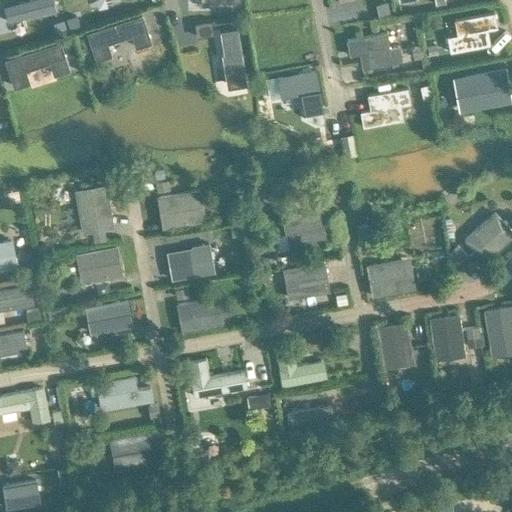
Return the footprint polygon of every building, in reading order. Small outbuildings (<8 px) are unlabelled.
[(52,0),(24,0),(4,5),(8,21),(23,17),(23,16),(39,12),(39,13),(55,9),(52,0)] [(387,2),(376,4),(379,17),(390,15),(387,2)] [(457,35),(448,37),(450,51),(460,50),(490,44),(487,29),(497,27),(494,13),(465,18),(455,20),(457,35)] [(89,31),(98,59),(112,55),(108,44),(131,36),(135,47),(149,43),(140,15),(89,31)] [(76,16),(67,18),(70,30),(80,27),(76,16)] [(63,20),(53,23),(57,34),(67,31),(63,20)] [(208,23),(192,26),(194,38),(210,35),(208,23)] [(234,30),(216,33),(220,57),(225,88),(243,85),(234,30)] [(347,40),(350,55),(360,53),(362,68),(402,60),(399,46),(389,47),(386,33),(347,40)] [(85,36),(75,39),(78,51),(89,48),(85,36)] [(75,39),(64,43),(68,55),(78,51),(75,39)] [(49,63),(53,75),(67,71),(57,43),(7,59),(16,87),(30,83),(26,71),(49,63)] [(435,44),(427,46),(429,55),(436,54),(435,44)] [(420,45),(411,47),(413,59),(422,57),(420,45)] [(458,94),(461,108),(500,101),(497,86),(507,84),(504,69),(465,77),(468,92),(458,94)] [(315,70),(277,77),(281,95),(301,91),(305,113),(306,118),(317,124),(325,123),(323,110),(315,70)] [(429,84),(421,85),(423,97),(431,96),(429,84)] [(361,111),(363,126),(403,119),(400,104),(410,102),(407,88),(368,95),(370,110),(361,111)] [(445,99),(438,101),(443,124),(450,123),(445,99)] [(352,135),(340,137),(343,157),(355,155),(352,135)] [(163,168),(154,169),(156,179),(165,177),(163,168)] [(168,179),(156,181),(157,189),(169,187),(168,179)] [(77,199),(78,200),(83,232),(112,226),(105,187),(85,190),(83,189),(77,190),(76,192),(77,199)] [(190,192),(158,197),(163,227),(203,220),(200,199),(201,197),(200,190),(198,189),(191,190),(190,192)] [(284,228),(286,233),(289,248),(328,241),(322,212),(305,215),(298,208),(288,210),(284,219),(284,224),(284,228)] [(465,239),(484,261),(511,236),(511,231),(495,212),(465,239)] [(241,222),(229,224),(231,235),(243,233),(241,222)] [(369,228),(356,230),(358,243),(371,241),(369,228)] [(104,229),(92,232),(94,240),(105,237),(104,229)] [(6,239),(0,240),(0,268),(15,265),(13,252),(9,252),(6,239)] [(46,243),(36,245),(37,254),(47,252),(46,243)] [(168,253),(172,278),(207,272),(205,257),(207,257),(205,243),(191,246),(192,248),(168,253)] [(458,245),(449,253),(455,259),(459,264),(468,256),(458,245)] [(81,280),(84,282),(91,281),(92,279),(121,274),(116,247),(77,254),(81,272),(80,273),(81,280)] [(399,260),(367,266),(373,295),(413,288),(409,266),(410,265),(409,258),(407,257),(400,258),(399,260)] [(329,290),(324,261),(284,268),(289,297),(329,290)] [(267,270),(257,272),(259,281),(268,279),(267,270)] [(107,281),(95,283),(97,295),(109,293),(107,281)] [(0,288),(0,308),(32,303),(29,284),(0,288)] [(187,286),(175,288),(176,296),(188,294),(187,286)] [(345,292),(336,294),(337,304),(347,302),(345,292)] [(178,304),(183,331),(221,323),(219,308),(221,308),(218,294),(205,296),(205,299),(178,304)] [(87,307),(91,332),(131,325),(127,299),(87,307)] [(511,348),(511,308),(511,305),(485,310),(491,349),(507,346),(508,349),(511,348)] [(38,308),(26,311),(28,319),(40,316),(38,308)] [(55,308),(47,309),(50,321),(58,320),(55,308)] [(431,318),(436,357),(454,355),(455,356),(462,355),(464,352),(463,345),(462,344),(458,314),(431,318)] [(413,360),(412,355),(412,353),(410,351),(405,322),(379,326),(385,365),(402,363),(403,364),(410,363),(413,360)] [(41,324),(29,326),(30,335),(43,333),(41,324)] [(478,326),(466,328),(467,336),(479,334),(478,326)] [(348,328),(336,330),(338,338),(350,336),(348,328)] [(0,333),(0,353),(26,349),(23,330),(0,333)] [(127,331),(114,333),(116,342),(128,340),(127,331)] [(275,349),(282,385),(325,377),(325,371),(324,366),(322,360),(296,365),(292,346),(275,349)] [(209,376),(206,359),(189,362),(195,396),(246,387),(243,370),(209,376)] [(484,370),(472,372),(474,384),(485,382),(484,370)] [(96,382),(99,395),(103,395),(105,408),(153,400),(150,386),(136,388),(134,375),(96,382)] [(432,384),(420,386),(421,394),(433,392),(432,384)] [(49,418),(43,387),(0,395),(0,412),(30,407),(32,421),(49,418)] [(255,396),(247,397),(249,409),(257,408),(255,396)] [(157,403),(149,405),(151,416),(159,415),(157,403)] [(334,420),(331,404),(287,413),(290,428),(334,420)] [(60,409),(53,411),(55,423),(63,421),(60,409)] [(116,454),(118,467),(163,458),(160,444),(151,446),(148,432),(110,439),(113,454),(116,454)] [(183,441),(171,443),(173,451),(184,449),(183,441)] [(207,451),(194,455),(197,465),(210,461),(207,451)] [(17,461),(6,463),(8,476),(20,474),(17,461)] [(36,479),(2,485),(6,507),(40,501),(36,479)] [(73,496),(63,498),(65,508),(75,506),(73,496)]
